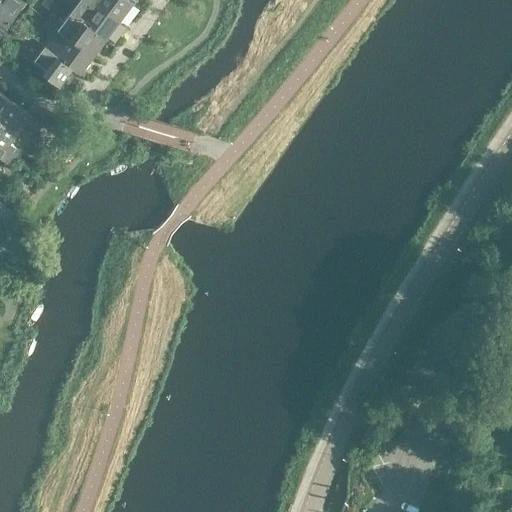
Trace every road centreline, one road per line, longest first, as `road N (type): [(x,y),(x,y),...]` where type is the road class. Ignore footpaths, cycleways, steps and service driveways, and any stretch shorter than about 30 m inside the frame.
road 1 (unclassified): [(309,511),(361,387),(511,139)]
road 2 (residential): [(159,0),(83,101),(47,101),(0,66)]
